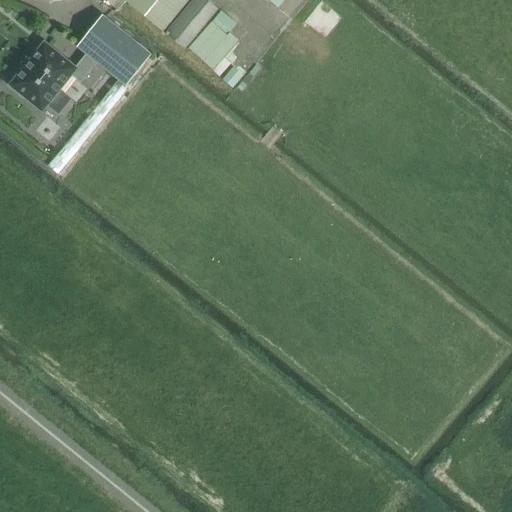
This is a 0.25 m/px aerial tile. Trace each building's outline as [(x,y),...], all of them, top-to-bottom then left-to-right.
[(163,34),(190,0),(127,0),(126,3),(163,34)] [(219,12),(204,0),(195,0),(166,36),(185,52),(219,12)] [(267,0),(280,10),(288,0),(267,0)] [(222,14),(189,51),(205,65),(213,71),(221,78),(232,64),(225,58),(237,44),(226,35),(234,26),(222,14)] [(126,88),(151,57),(103,18),(78,49),(86,56),(96,64),(126,88)] [(60,92),(73,76),(81,83),(96,64),(86,56),(76,69),(44,43),(9,86),(42,113),(48,106),(59,115),(70,100),(60,92)] [(73,144),(54,164),(60,170),(79,149),(73,144)]
